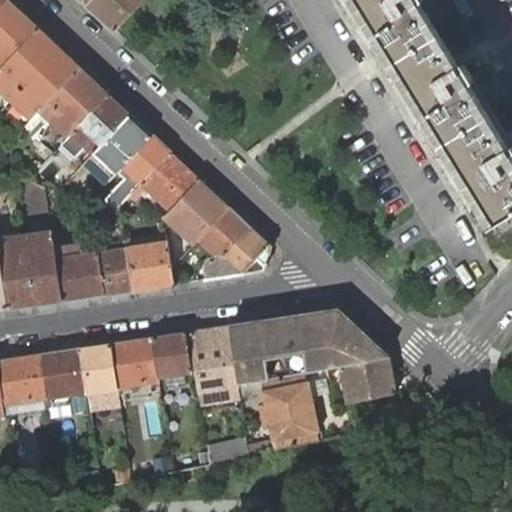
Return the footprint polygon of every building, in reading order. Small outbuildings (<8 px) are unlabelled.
[(0,70),(1,71),(40,29),(8,0),(5,0),(0,5),(0,70)] [(90,0),(86,4),(116,31),(145,0),(90,0)] [(511,139),(426,0),(352,0),(492,227),(511,214),(511,139)] [(80,67),(40,29),(1,71),(0,71),(0,83),(13,96),(34,116),(40,109),(80,67)] [(95,81),(80,67),(40,109),(51,119),(57,112),(70,124),(63,131),(69,137),(109,94),(95,81)] [(131,114),(109,94),(69,137),(61,145),(76,158),(87,145),(95,152),(131,114)] [(57,112),(51,119),(63,131),(70,124),(57,112)] [(153,134),(131,114),(95,152),(86,162),(108,183),(117,173),(123,166),(153,134)] [(171,152),(153,134),(123,166),(117,173),(123,179),(104,199),(115,210),(115,209),(127,198),(130,196),(140,184),(171,152)] [(200,179),(171,152),(140,184),(130,196),(135,201),(141,195),(144,198),(149,193),(170,212),(200,179)] [(230,207),(200,179),(170,212),(165,217),(159,222),(165,227),(170,222),(195,245),(201,239),(230,207)] [(247,223),(230,207),(201,239),(219,255),(247,223)] [(165,227),(159,222),(161,236),(161,243),(134,247),(133,240),(127,240),(128,251),(135,290),(175,284),(172,270),(166,235),(165,227)] [(272,246),(247,223),(219,255),(214,256),(207,259),(204,266),(206,279),(265,270),(272,246)] [(53,244),(51,229),(29,233),(30,237),(32,247),(53,244)] [(21,230),(0,232),(0,249),(0,252),(24,248),(22,238),(21,230)] [(8,308),(62,300),(57,269),(54,248),(53,244),(32,247),(30,237),(22,238),(24,248),(0,252),(8,308)] [(105,294),(135,290),(128,251),(108,253),(105,238),(96,240),(97,245),(99,255),(105,294)] [(96,240),(54,248),(57,269),(87,265),(84,247),(97,245),(96,240)] [(62,300),(105,294),(99,255),(97,245),(84,247),(87,265),(57,269),(62,300)] [(0,309),(8,308),(0,252),(0,249),(0,309)] [(290,375),(305,373),(328,368),(343,365),(348,364),(390,356),(368,336),(338,309),(230,325),(238,385),(260,380),(290,375)] [(230,325),(190,332),(199,389),(238,385),(230,325)] [(187,332),(153,337),(159,375),(166,375),(184,371),(193,371),(187,332)] [(118,388),(119,391),(125,390),(125,389),(124,384),(160,379),(159,375),(153,337),(111,344),(118,388)] [(111,344),(82,348),(88,390),(88,393),(88,394),(89,397),(90,406),(108,402),(120,401),(119,391),(118,388),(111,344)] [(40,354),(47,403),(53,402),(52,395),(69,393),(82,391),(88,390),(82,348),(40,354)] [(48,407),(47,403),(40,354),(0,360),(0,376),(3,398),(6,413),(48,407)] [(397,392),(390,356),(348,364),(343,365),(348,392),(350,401),(397,392)] [(184,371),(166,375),(167,384),(186,382),(184,371)] [(248,456),(275,451),(298,446),(319,440),(317,432),(320,432),(309,381),(307,381),(305,373),(290,375),(260,380),(263,391),(265,403),(260,405),(263,417),(265,428),(270,427),(272,439),(246,444),(248,456)] [(240,395),(263,391),(260,380),(238,385),(240,395)] [(240,395),(238,385),(199,389),(203,411),(241,406),(240,395)] [(246,444),(245,439),(188,450),(192,468),(248,456),(246,444)] [(158,473),(172,470),(169,455),(155,458),(158,473)] [(66,495),(101,487),(100,474),(91,476),(91,475),(63,481),(66,495)] [(28,502),(58,498),(55,476),(39,479),(40,486),(26,488),(28,502)]
